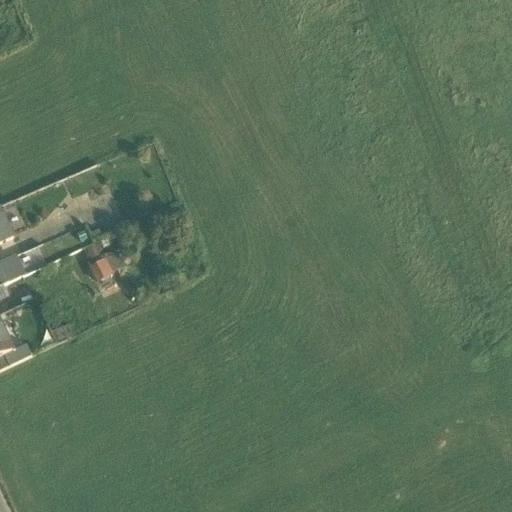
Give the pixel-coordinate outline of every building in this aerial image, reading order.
[(0,212),(0,246),(14,241),(6,222),(4,223),(0,212)] [(83,252),(87,260),(90,259),(91,262),(100,257),(99,255),(101,254),(97,246),(83,252)] [(105,261),(112,276),(125,270),(117,255),(105,261)] [(0,264),(0,267),(8,284),(25,276),(16,257),(0,264)] [(112,276),(105,261),(88,269),(96,286),(113,278),(112,276)] [(0,267),(0,288),(3,287),(8,284),(0,267)] [(0,304),(9,301),(3,287),(0,288),(0,304)] [(51,334),(57,347),(72,340),(87,332),(82,324),(68,330),(66,327),(51,334)] [(0,359),(4,358),(13,354),(0,326),(0,359)] [(26,347),(13,354),(4,358),(9,369),(32,359),(26,347)] [(0,359),(0,373),(9,369),(4,358),(0,359)]
